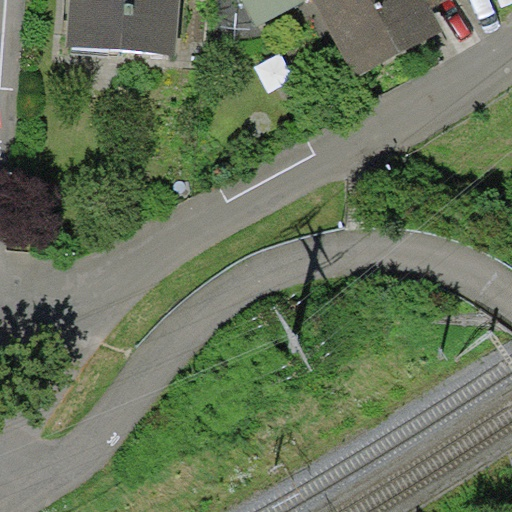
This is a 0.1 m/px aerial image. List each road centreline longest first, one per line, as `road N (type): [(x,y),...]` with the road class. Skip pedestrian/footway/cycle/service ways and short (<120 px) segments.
road 1 (unclassified): [(0,506),(79,454),(200,314),(272,268),(353,250),(407,251),(474,274),(511,299)]
road 2 (residential): [(0,348),(354,146),(511,30)]
